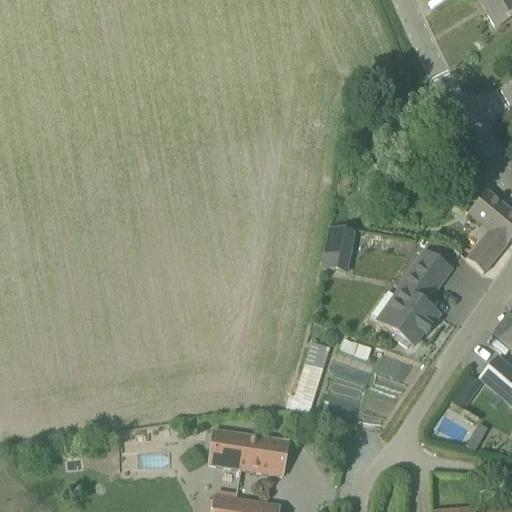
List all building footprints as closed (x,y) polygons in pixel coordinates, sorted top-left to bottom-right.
[(511,0),(483,0),(478,4),(496,33),(511,22),(511,0)] [(405,105),(396,111),(406,126),(415,120),(405,105)] [(383,169),(371,166),(362,196),(374,199),(383,169)] [(458,168),(444,183),(455,193),(468,178),(458,168)] [(483,276),(506,248),(507,248),(511,241),(511,215),(486,194),(468,216),(481,227),(489,234),(483,241),(467,262),(467,261),(465,263),(483,277),(484,276),(483,276)] [(355,234),(328,229),(320,272),(347,277),(355,234)] [(394,343),(406,351),(409,347),(413,349),(422,336),(426,338),(431,331),(430,330),(439,318),(423,307),(427,301),(428,302),(450,272),(424,254),(398,291),(399,292),(394,299),(400,303),(382,328),(397,338),(394,343)] [(511,318),(508,313),(491,336),(498,343),(511,353),(511,318)] [(343,343),(339,353),(353,358),(357,349),(343,343)] [(480,383),(511,409),(511,375),(497,363),(480,383)] [(292,399),(289,410),(300,413),(303,402),(292,399)] [(213,432),(207,468),(282,480),(288,444),(213,432)] [(483,440),(473,434),(464,449),(474,455),(483,440)] [(213,499),(210,511),(279,511),(280,510),(213,499)]
